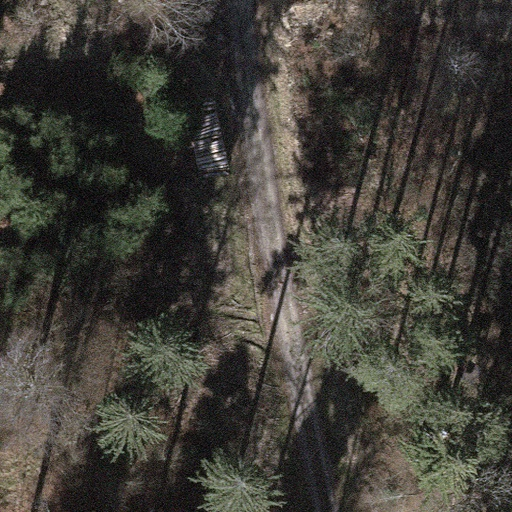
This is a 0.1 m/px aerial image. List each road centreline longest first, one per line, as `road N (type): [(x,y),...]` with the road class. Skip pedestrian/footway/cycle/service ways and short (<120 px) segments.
road 1 (track): [(247,0),(338,511)]
road 2 (track): [(246,24),(511,5)]
